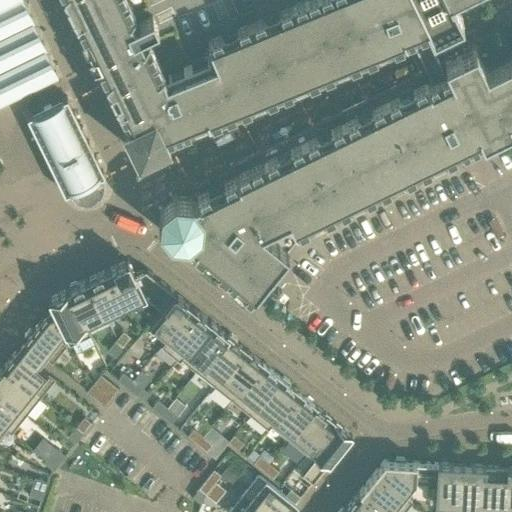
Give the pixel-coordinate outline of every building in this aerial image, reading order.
[(0,36),(33,21),(22,0),(6,0),(0,3),(0,36)] [(66,0),(127,122),(122,124),(137,155),(168,140),(165,133),(207,116),(212,127),(409,46),(405,35),(427,26),(431,34),(462,19),(452,0),(66,0)] [(33,21),(0,36),(0,70),(45,48),(32,22),(33,21)] [(444,60),(448,69),(427,79),(422,68),(230,162),(235,173),(196,191),(198,195),(194,197),(192,196),(174,194),(159,205),(158,223),(169,238),(185,239),(187,240),(189,238),(193,242),(190,245),(250,293),(296,235),(289,229),(481,136),(482,139),(511,123),(511,121),(511,120),(511,55),(486,69),(475,45),(444,60)] [(45,48),(0,70),(0,95),(3,103),(58,76),(44,49),(45,49),(45,48)] [(48,160),(49,162),(89,142),(88,140),(87,140),(82,130),(83,129),(81,125),(80,126),(75,115),(74,111),(73,111),(68,100),(66,96),(61,99),(32,113),(26,115),(28,119),(29,119),(34,130),(33,130),(35,134),(36,134),(41,145),(43,149),(43,148),(48,159),(48,160)] [(89,142),(49,162),(50,164),(52,162),(58,173),(55,174),(57,178),(58,178),(63,189),(62,189),(64,193),(67,192),(69,195),(70,197),(71,199),(73,200),(75,202),(77,203),(79,204),(82,205),(84,205),(86,205),(88,205),(91,205),(93,204),(95,203),(97,202),(99,200),(100,199),(102,197),(103,194),(104,191),(104,189),(105,187),(105,184),(104,182),(103,180),(103,178),(101,175),(104,173),(102,170),(96,159),(97,159),(95,155),(94,155),(89,144),(90,144),(89,142)] [(142,294),(160,309),(174,291),(145,268),(134,273),(127,259),(106,269),(123,304),(142,294)] [(104,313),(123,304),(106,269),(97,274),(97,273),(94,272),(89,275),(88,277),(88,278),(87,278),(104,313)] [(85,322),(104,313),(87,278),(77,283),(75,281),(69,284),(69,287),(68,288),(84,323),(85,322)] [(85,322),(84,323),(68,288),(47,298),(52,308),(64,332),(68,341),(90,331),(85,322)] [(166,335),(167,336),(192,306),(174,291),(160,309),(149,322),(166,335)] [(160,343),(179,357),(209,320),(192,306),(167,336),(166,335),(160,343)] [(66,345),(58,339),(64,332),(52,308),(46,311),(31,330),(29,328),(24,335),(26,337),(23,340),(17,348),(38,364),(44,356),(52,363),(66,345)] [(179,357),(196,371),(226,334),(209,320),(179,357)] [(123,330),(115,340),(122,346),(130,336),(123,330)] [(196,371),(213,385),(244,348),(235,341),(235,340),(235,337),(231,334),(228,335),(226,334),(196,371)] [(122,346),(115,340),(107,350),(114,356),(122,346)] [(17,348),(2,367),(39,397),(55,378),(17,348)] [(213,385),(231,400),(262,362),(244,348),(213,385)] [(231,400),(249,414),(279,376),(262,362),(231,400)] [(2,367),(0,368),(0,394),(25,414),(39,397),(2,367)] [(117,379),(126,387),(132,379),(123,371),(117,379)] [(96,385),(104,391),(111,397),(118,388),(104,376),(96,385)] [(267,429),(271,425),(270,424),(297,391),(288,383),(290,381),(283,376),(281,378),(279,376),(249,414),(267,429)] [(132,379),(126,387),(136,395),(142,387),(132,379)] [(111,397),(104,391),(96,400),(104,406),(111,397)] [(271,425),(287,439),(315,405),(297,391),(270,424),(271,425)] [(0,423),(7,429),(7,430),(10,433),(25,414),(0,394),(0,423)] [(151,407),(161,415),(167,407),(157,399),(151,407)] [(309,450),(308,449),(333,419),(315,405),(287,439),(306,454),(309,450)] [(167,407),(161,415),(171,422),(177,415),(167,407)] [(83,416),(75,426),(83,432),(91,422),(83,416)] [(333,419),(308,449),(309,450),(316,456),(301,474),(312,483),(351,434),(333,419)] [(83,432),(75,426),(68,435),(75,441),(83,432)] [(187,435),(196,443),(202,436),(193,428),(187,435)] [(243,442),(233,434),(227,441),(237,449),(243,442)] [(202,436),(196,443),(206,451),(212,444),(202,436)] [(54,447),(48,454),(59,462),(64,455),(54,447)] [(59,462),(48,454),(42,461),(53,469),(59,462)] [(253,462),(263,470),(269,462),(259,455),(253,462)] [(384,459),(373,472),(404,496),(404,495),(414,484),(414,473),(436,474),(437,462),(404,460),(403,458),(395,457),(395,460),(384,459)] [(269,462),(263,470),(272,478),(279,470),(269,462)] [(434,511),(444,511),(458,511),(461,464),(437,462),(436,474),(434,511)] [(458,511),(480,511),(484,465),(461,464),(458,511)] [(480,511),(503,511),(506,466),(484,465),(480,511)] [(503,511),(510,511),(511,466),(506,466),(503,511)] [(213,468),(205,478),(213,484),(221,474),(213,468)] [(373,472),(358,491),(385,511),(402,511),(411,501),(404,495),(404,496),(373,472)] [(258,474),(243,492),(267,511),(288,511),(295,504),(258,474)] [(34,477),(31,486),(43,490),(46,481),(34,477)] [(213,484),(205,478),(197,488),(205,494),(213,484)] [(43,490),(31,486),(28,494),(40,499),(43,490)] [(385,511),(358,491),(345,507),(350,511),(385,511)] [(267,511),(243,492),(228,510),(229,511),(267,511)]
